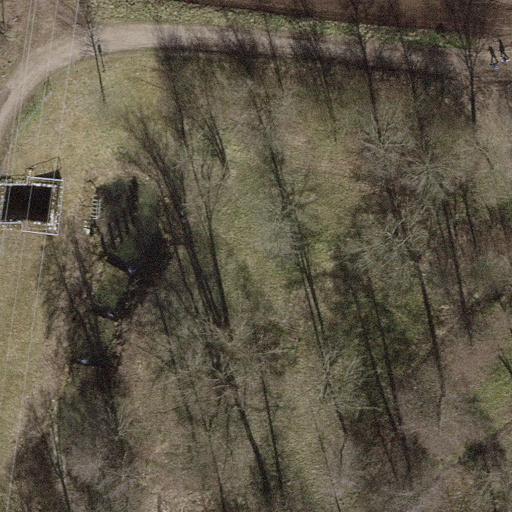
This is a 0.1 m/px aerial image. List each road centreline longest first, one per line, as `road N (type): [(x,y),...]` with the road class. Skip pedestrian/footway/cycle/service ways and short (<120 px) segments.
road 1 (track): [(0,113),(6,98),(75,49),(148,33),(418,60),(500,81)]
road 2 (unknown): [(511,25),(298,0)]
